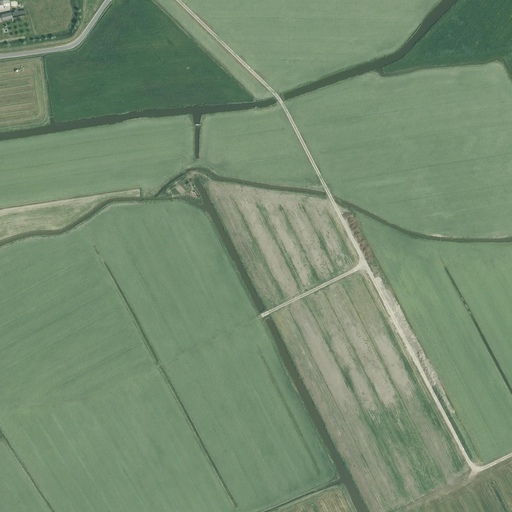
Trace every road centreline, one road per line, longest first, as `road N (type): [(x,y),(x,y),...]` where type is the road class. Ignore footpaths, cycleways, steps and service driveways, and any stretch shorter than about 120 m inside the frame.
road 1 (track): [(0,407),(74,402),(365,264)]
road 2 (track): [(365,264),(276,95),(177,0)]
road 3 (track): [(365,264),(475,470)]
road 4 (unclassified): [(0,56),(75,43),(108,0)]
